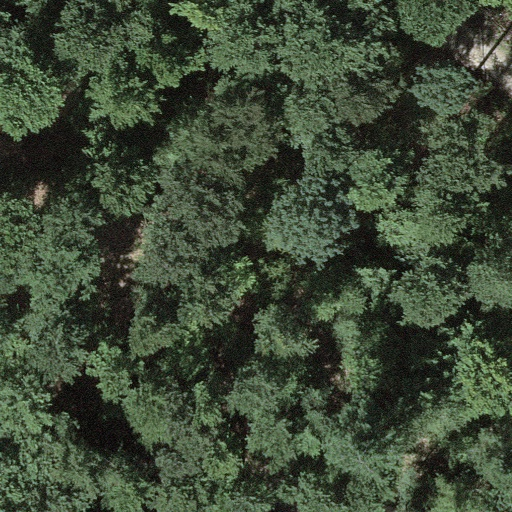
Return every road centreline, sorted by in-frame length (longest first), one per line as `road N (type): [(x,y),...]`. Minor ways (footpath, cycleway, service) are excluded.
road 1 (track): [(0,493),(80,481),(243,485),(329,511)]
road 2 (track): [(511,91),(444,54),(400,0)]
